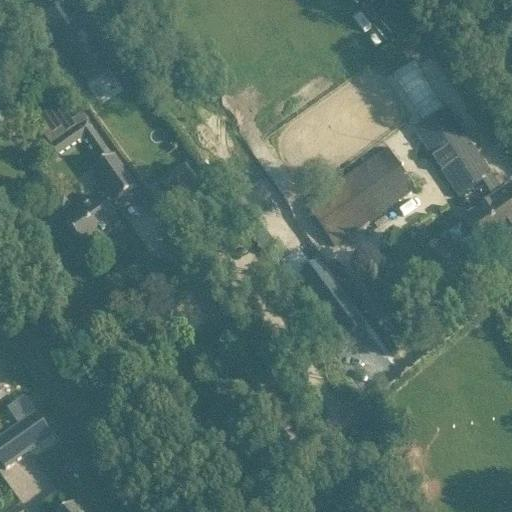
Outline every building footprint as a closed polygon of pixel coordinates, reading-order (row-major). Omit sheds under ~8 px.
[(67,6),(42,24),(86,87),(111,69),(67,6)] [(60,104),(34,123),(47,140),(57,157),(84,138),(104,165),(92,174),(107,194),(100,199),(94,203),(89,196),(61,216),(66,222),(64,224),(84,252),(118,227),(105,209),(113,203),(114,205),(137,188),(116,158),(114,159),(99,139),(81,114),(73,121),(60,104)] [(448,111),(415,133),(458,200),(481,184),(492,177),(448,111)] [(389,152),(306,209),(334,249),(416,191),(389,152)] [(198,183),(186,167),(186,166),(158,187),(171,204),(198,183)] [(469,232),(455,242),(470,263),(484,254),(503,241),(505,245),(511,240),(511,194),(510,191),(504,195),(492,177),(481,184),(494,202),(463,224),(469,232)] [(420,224),(412,229),(417,236),(425,231),(420,224)] [(324,274),(302,291),(344,348),(366,332),(324,274)] [(25,399),(8,411),(19,427),(36,415),(25,399)] [(52,439),(36,415),(19,427),(0,440),(0,463),(6,472),(52,439)] [(69,468),(83,485),(100,472),(85,454),(69,468)] [(0,502),(9,495),(0,484),(0,502)]
